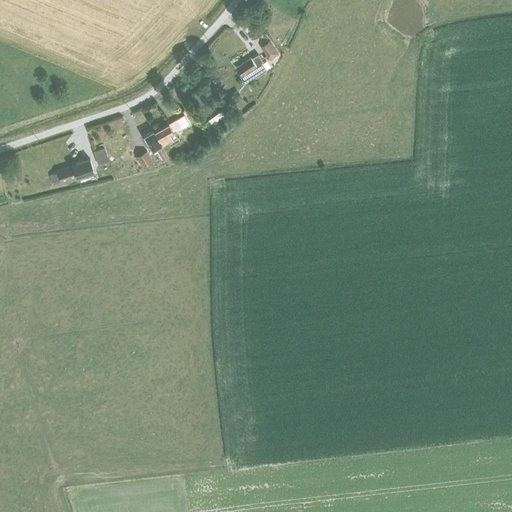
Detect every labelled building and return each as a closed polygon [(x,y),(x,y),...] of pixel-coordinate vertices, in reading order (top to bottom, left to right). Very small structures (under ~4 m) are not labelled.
[(270,40),(261,46),(270,60),(279,54),(270,40)] [(251,56),(236,66),(241,74),(240,75),(244,82),(254,75),(255,77),(266,70),(262,62),(263,61),(258,53),(252,57),(251,56)] [(199,88),(193,92),(200,103),(206,99),(199,88)] [(236,89),(228,95),(234,103),(242,98),(236,89)] [(221,111),(207,121),(210,126),(224,116),(221,111)] [(154,130),(162,145),(169,142),(170,144),(179,139),(178,136),(179,135),(177,130),(190,123),(184,113),(154,130)] [(104,146),(94,150),(98,162),(109,159),(106,153),(104,146)] [(139,152),(145,165),(156,159),(149,147),(139,152)] [(58,171),(50,174),(53,182),(60,180),(61,182),(76,177),(77,177),(88,173),(89,175),(95,172),(90,157),(72,164),(72,165),(57,170),(58,171)]
